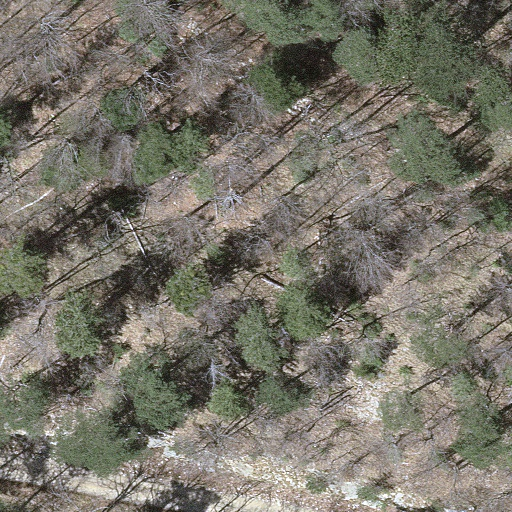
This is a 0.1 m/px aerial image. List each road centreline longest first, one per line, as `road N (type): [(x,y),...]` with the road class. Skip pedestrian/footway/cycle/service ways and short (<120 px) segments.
road 1 (track): [(511,167),(294,65),(209,0)]
road 2 (track): [(0,471),(216,511)]
